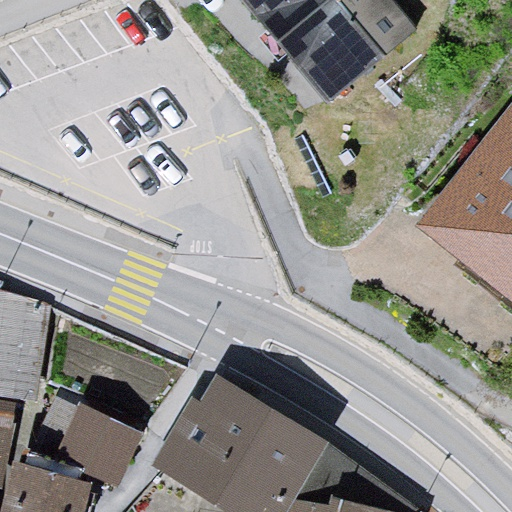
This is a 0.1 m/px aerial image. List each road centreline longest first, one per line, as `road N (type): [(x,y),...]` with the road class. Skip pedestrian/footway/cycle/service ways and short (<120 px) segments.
road 1 (secondary): [(498,511),(368,396),(197,316)]
road 2 (residential): [(0,144),(215,246),(214,276),(197,316)]
road 3 (secondary): [(197,316),(0,231)]
